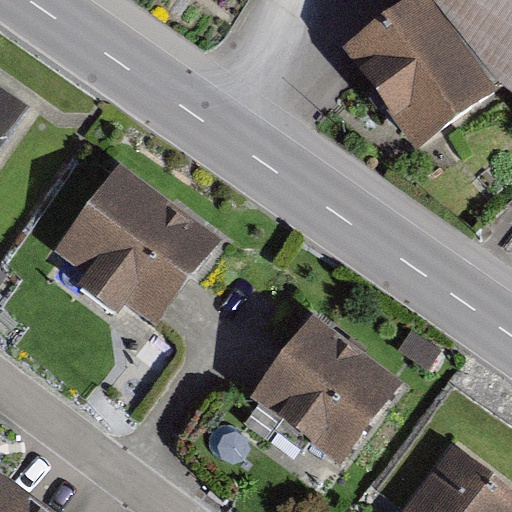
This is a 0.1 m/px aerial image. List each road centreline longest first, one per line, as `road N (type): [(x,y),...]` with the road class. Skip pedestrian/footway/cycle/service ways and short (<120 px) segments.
road 1 (tertiary): [(511,336),(28,0)]
road 2 (residential): [(168,511),(0,384)]
